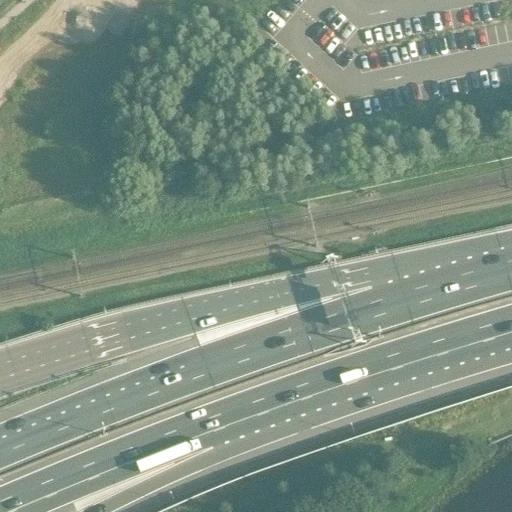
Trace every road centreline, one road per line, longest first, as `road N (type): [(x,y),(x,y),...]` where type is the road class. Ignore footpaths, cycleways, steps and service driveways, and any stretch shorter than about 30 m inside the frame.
road 1 (motorway): [(378,308),(0,447)]
road 2 (motorway): [(378,308),(276,296),(0,380)]
road 3 (motorway): [(207,425),(511,327)]
road 4 (motorway): [(0,509),(207,425)]
road 5 (motorway): [(90,511),(207,425)]
road 6 (motorway): [(511,269),(378,308)]
